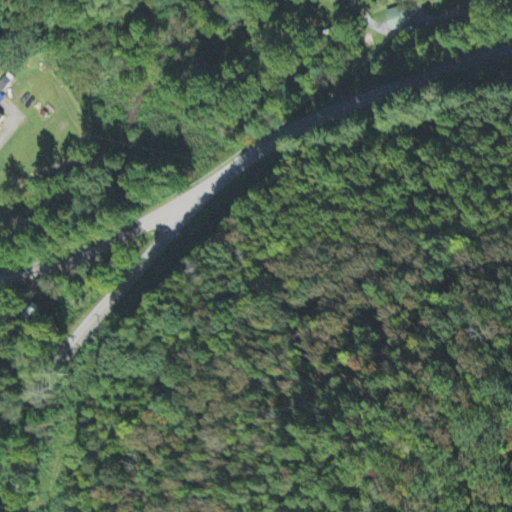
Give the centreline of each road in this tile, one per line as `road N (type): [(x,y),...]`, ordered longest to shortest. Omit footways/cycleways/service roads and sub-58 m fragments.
road 1 (residential): [(181,203),(265,138),(511,41)]
road 2 (residential): [(19,511),(47,368),(181,203)]
road 3 (residential): [(181,203),(35,276),(0,278)]
